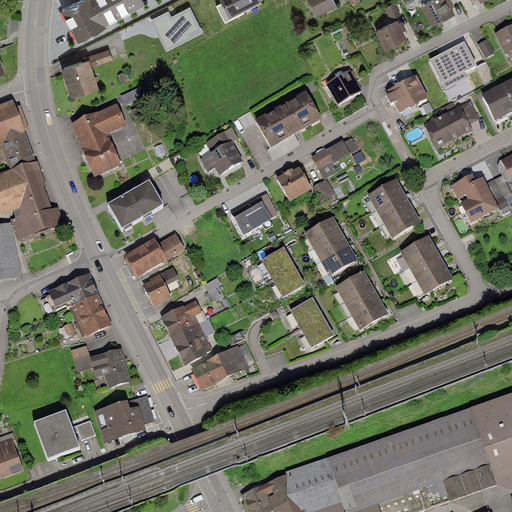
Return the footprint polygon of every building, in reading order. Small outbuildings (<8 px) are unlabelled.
[(106,22),(145,2),(143,0),(74,0),(61,7),(78,39),(107,24),(106,22)] [(260,0),(222,0),(230,15),(260,0)] [(335,0),(309,0),(316,13),(337,2),(335,0)] [(421,0),(432,22),(455,10),(452,3),(455,2),(453,0),(421,0)] [(384,6),(391,20),(398,17),(397,15),(401,13),(395,1),(384,6)] [(168,12),(150,21),(166,53),(203,34),(190,8),(171,18),(168,12)] [(391,20),(376,28),(385,46),(407,35),(403,28),(406,26),(403,19),(400,20),(398,17),(391,20)] [(511,25),(495,34),(505,55),(507,54),(510,60),(511,59),(511,25)] [(487,40),(478,45),(486,58),(495,53),(487,40)] [(477,66),(464,42),(430,60),(445,89),(467,77),(465,72),(475,67),(477,66)] [(89,56),(89,58),(93,69),(98,67),(98,66),(113,61),(109,49),(89,56)] [(71,96),(99,86),(93,69),(89,58),(61,67),(71,96)] [(477,66),(475,67),(485,85),(490,82),(491,70),(486,62),(477,66)] [(350,70),(326,84),(338,105),(363,91),(350,70)] [(429,99),(417,76),(388,90),(390,94),(387,96),(391,104),(394,103),(400,114),(410,108),(411,109),(419,105),(419,103),(429,99)] [(511,79),(482,95),(496,122),(511,114),(511,79)] [(121,96),(125,106),(143,99),(138,89),(121,96)] [(255,121),(271,148),(322,119),(307,92),(255,121)] [(13,101),(0,105),(0,147),(2,147),(10,170),(36,161),(25,131),(29,130),(20,105),(15,107),(13,101)] [(470,102),(460,107),(469,125),(479,120),(470,102)] [(444,115),(424,125),(437,150),(472,131),(469,125),(460,107),(457,108),(454,103),(441,109),(444,115)] [(108,134),(127,126),(117,104),(71,124),(95,178),(122,166),(108,134)] [(140,107),(131,111),(136,122),(145,118),(140,107)] [(232,128),(224,132),(230,142),(231,142),(232,143),(239,139),(232,128)] [(206,143),(212,153),(230,142),(224,132),(206,143)] [(352,139),(344,143),(351,154),(358,150),(352,139)] [(343,140),(311,159),(324,180),(337,172),(333,165),(351,154),(344,143),(343,140)] [(212,153),(201,160),(208,173),(215,169),(219,176),(243,162),(232,143),(231,142),(230,142),(212,153)] [(361,152),(353,157),(358,165),(366,160),(361,152)] [(511,155),(502,160),(511,179),(511,155)] [(47,186),(37,161),(36,161),(10,170),(2,174),(0,174),(0,215),(14,211),(17,219),(11,221),(18,241),(64,225),(58,207),(52,209),(44,187),(47,186)] [(276,179),(290,202),(312,189),(299,168),(294,171),(292,169),(284,174),(284,175),(276,179)] [(486,184),(483,178),(477,181),(473,174),(451,186),(458,199),(459,199),(472,224),(499,209),(486,184)] [(511,194),(502,176),(486,184),(499,209),(500,211),(508,207),(506,204),(511,200),(511,194)] [(335,194),(327,179),(312,187),(321,202),(335,194)] [(396,179),(368,195),(376,210),(405,194),(396,179)] [(108,205),(122,230),(164,205),(149,181),(108,205)] [(267,194),(259,199),(271,218),(278,214),(267,194)] [(405,194),(376,210),(384,224),(413,208),(405,194)] [(259,199),(232,215),(244,236),(272,220),(271,218),(259,199)] [(413,208),(384,224),(392,239),(421,223),(413,208)] [(342,233),(333,217),(304,234),(313,249),(342,233)] [(0,281),(22,277),(11,223),(0,225),(0,281)] [(342,233),(313,249),(321,263),(350,246),(342,233)] [(176,234),(158,245),(167,261),(185,250),(176,234)] [(438,252),(429,236),(400,252),(409,268),(438,252)] [(137,278),(167,261),(158,245),(155,239),(124,256),(137,278)] [(350,246),(321,263),(330,277),(358,261),(350,246)] [(272,279),(295,266),(284,247),(261,260),(272,279)] [(438,252),(409,268),(417,282),(446,266),(438,252)] [(295,266),(272,279),(283,298),(305,285),(295,266)] [(446,266),(417,282),(425,296),(454,279),(446,266)] [(154,307),(172,298),(166,286),(179,279),(173,268),(150,280),(151,282),(143,286),(154,307)] [(373,287),(364,271),(335,288),(344,303),(373,287)] [(75,305),(99,295),(97,290),(96,290),(92,281),(93,280),(90,274),(48,292),(55,308),(73,300),(75,305)] [(217,278),(204,286),(214,302),(221,297),(216,288),(221,284),(217,278)] [(373,287),(344,303),(352,317),(381,300),(373,287)] [(75,305),(70,308),(83,337),(87,335),(87,337),(112,325),(108,315),(107,316),(102,306),(104,305),(99,295),(75,305)] [(301,330),(324,317),(313,298),(290,311),(301,330)] [(381,300),(352,317),(360,331),(389,315),(381,300)] [(196,301),(161,318),(171,338),(200,324),(196,316),(202,313),(196,301)] [(324,317),(301,330),(312,349),(335,336),(324,317)] [(200,324),(171,338),(185,367),(208,355),(207,353),(213,351),(206,337),(216,332),(209,319),(200,324)] [(76,333),(72,323),(64,326),(68,336),(76,333)] [(241,332),(228,338),(232,346),(245,340),(241,332)] [(74,359),(89,354),(87,346),(71,351),(74,359)] [(238,347),(191,370),(202,391),(249,368),(238,347)] [(132,382),(122,349),(91,358),(89,354),(74,359),(78,373),(93,368),(96,377),(105,375),(109,389),(132,382)] [(511,393),(327,458),(345,511),(344,511),(421,511),(498,486),(501,496),(511,492),(511,393)] [(134,400),(137,407),(139,407),(144,425),(155,421),(148,396),(134,400)] [(127,401),(94,412),(104,444),(146,431),(144,425),(139,407),(137,407),(130,410),(127,401)] [(66,411),(34,422),(48,460),(80,448),(74,433),(72,428),(66,411)] [(91,421),(72,428),(74,433),(78,432),(82,440),(96,435),(91,421)] [(0,437),(0,440),(1,444),(12,439),(14,444),(17,443),(13,433),(0,437)] [(14,444),(12,439),(1,444),(0,443),(0,475),(1,479),(22,471),(21,468),(22,467),(14,444)] [(344,511),(345,511),(327,458),(286,472),(287,475),(241,495),(248,511),(271,511),(274,511),(344,511)]
